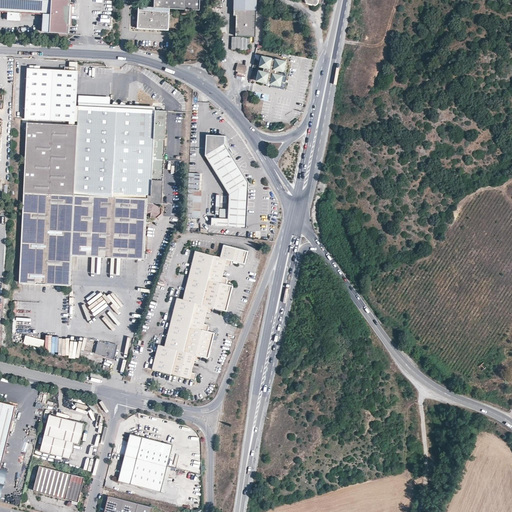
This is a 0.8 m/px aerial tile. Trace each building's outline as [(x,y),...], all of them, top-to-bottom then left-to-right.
[(0,0),(0,10),(8,11),(8,19),(21,20),(21,12),(52,14),(52,31),(66,32),(68,0),(0,0)] [(200,1),(199,0),(154,0),(154,6),(142,6),(141,26),(169,27),(169,12),(171,12),(171,7),(199,9),(200,1)] [(233,0),(234,10),(256,11),(256,0),(233,0)] [(250,38),(255,38),(256,11),(234,10),(233,17),(236,17),(236,38),(250,38)] [(250,50),(250,38),(236,38),(232,37),(232,50),(250,50)] [(259,66),(264,67),(263,70),(259,69),(256,79),(266,81),(266,80),(271,81),(271,82),(280,84),(283,74),(278,73),(278,70),(283,70),(286,59),(276,57),(276,59),(272,59),(272,56),(262,54),(259,66)] [(238,64),(236,71),(238,71),(238,73),(237,72),(236,75),(237,76),(242,77),(242,79),(244,80),(246,74),(245,74),(247,68),(247,66),(238,64)] [(78,70),(27,68),(25,118),(77,121),(78,106),(76,106),(78,70)] [(24,192),(147,198),(147,196),(151,196),(153,160),(164,160),(166,113),(166,110),(154,110),(78,106),(77,121),(77,122),(60,122),(28,120),(28,123),(27,125),(27,129),(26,156),(24,188),(24,192)] [(213,169),(224,186),(229,193),(227,218),(212,218),(211,225),(245,227),(248,181),(238,166),(224,143),(224,136),(206,135),(205,156),(207,158),(213,169)] [(162,203),(162,195),(164,160),(153,160),(151,196),(147,196),(147,198),(147,203),(159,203),(162,203)] [(187,217),(200,218),(202,191),(200,191),(201,174),(189,173),(187,217)] [(20,282),(71,285),(72,255),(138,258),(138,260),(144,260),(147,213),(151,213),(150,217),(157,217),(161,213),(161,207),(158,207),(159,203),(147,203),(147,198),(24,192),(20,282)] [(207,325),(204,324),(206,316),(207,312),(211,313),(213,312),(214,308),(226,311),(233,285),(227,283),(228,280),(225,277),(222,276),(225,264),(229,265),(232,263),(232,260),(245,263),(248,250),(224,244),(220,256),(196,250),(191,268),(184,296),(183,299),(177,297),(174,308),(167,333),(164,346),(159,345),(152,369),(196,380),(197,377),(196,375),(195,374),(192,373),(195,361),(199,362),(201,360),(202,356),(209,358),(215,333),(210,332),(208,331),(209,328),(208,326),(207,325)] [(46,339),(24,334),(23,344),(44,349),(46,339)] [(98,340),(95,352),(113,356),(115,345),(98,340)] [(0,404),(0,469),(1,470),(16,408),(0,404)] [(84,423),(50,414),(41,450),(71,458),(74,442),(79,443),(84,425),(84,423)] [(130,435),(124,456),(118,481),(154,490),(161,492),(167,466),(172,445),(130,435)] [(39,466),(34,490),(61,497),(78,502),(84,478),(39,466)] [(151,511),(152,508),(108,498),(104,511),(151,511)]
